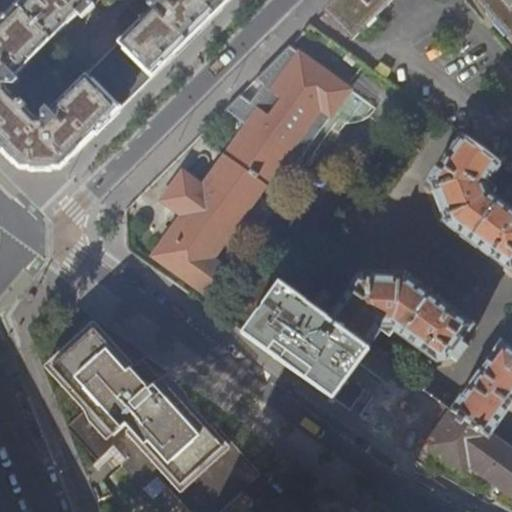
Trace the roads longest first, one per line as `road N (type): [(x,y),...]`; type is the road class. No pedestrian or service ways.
road 1 (residential): [(53,237),(373,477),(436,511)]
road 2 (residential): [(53,237),(286,0)]
road 3 (tertiary): [(0,396),(46,511)]
